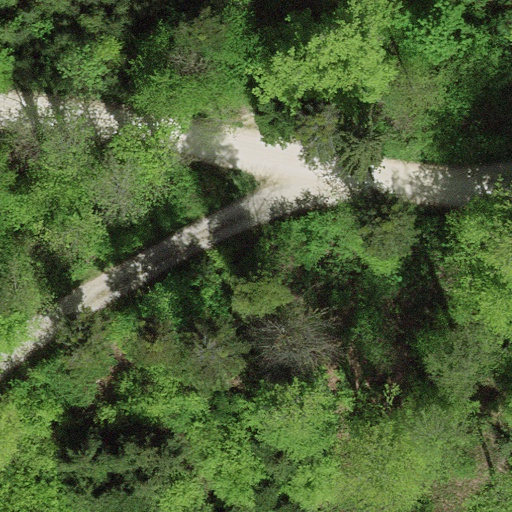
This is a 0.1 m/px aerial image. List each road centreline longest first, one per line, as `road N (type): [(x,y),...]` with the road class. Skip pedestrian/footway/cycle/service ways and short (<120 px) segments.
road 1 (track): [(0,103),(231,135),(351,190),(511,208)]
road 2 (track): [(0,366),(42,313),(351,190)]
